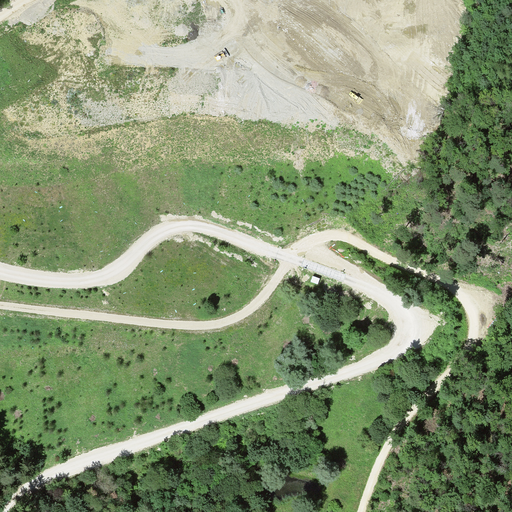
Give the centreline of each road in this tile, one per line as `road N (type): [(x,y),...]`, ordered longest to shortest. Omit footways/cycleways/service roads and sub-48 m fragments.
road 1 (track): [(0,265),(41,276),(106,274),(175,224),(214,226),(385,296),(402,321),(395,342),(364,359),(36,480)]
road 2 (track): [(361,511),(390,433),(471,341),(475,316),(454,287),(341,232),(309,240),(254,301),(226,315),(187,319),(0,300)]
